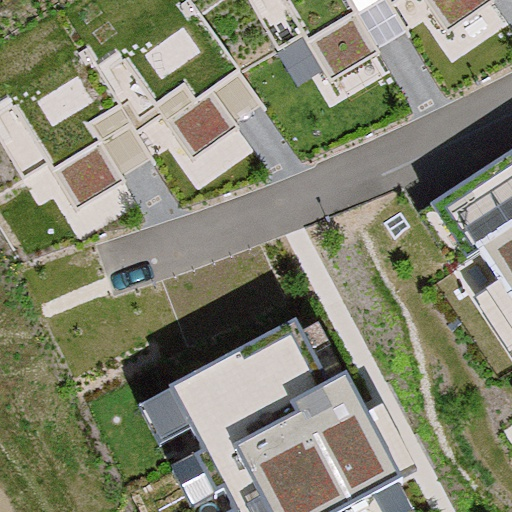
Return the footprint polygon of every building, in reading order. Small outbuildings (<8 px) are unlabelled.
[(120,106),(136,132),(160,113),(194,157),(236,124),(210,91),(238,69),(189,0),(183,0),(96,64),(120,106)] [(333,76),(379,49),(350,0),(251,0),(278,45),(306,29),(333,76)] [(391,0),(393,2),(395,0),(429,0),(451,27),(485,0),(391,0)] [(77,207),(123,180),(90,124),(120,106),(86,48),(0,99),(0,138),(22,176),(50,160),(77,207)] [(511,151),(443,195),(478,246),(472,250),(475,255),(495,285),(511,311),(511,151)] [(472,250),(478,246),(443,195),(414,214),(451,271),(475,255),(472,250)] [(511,311),(495,285),(471,301),(511,361),(511,311)] [(377,511),(370,497),(397,484),(341,378),(327,385),(323,378),(299,333),(295,324),(168,389),(202,452),(194,456),(215,495),(220,492),(231,511),(230,511),(377,511)] [(299,333),(323,378),(337,370),(313,325),(299,333)] [(188,426),(168,389),(136,405),(156,443),(188,426)] [(215,495),(194,456),(169,469),(190,508),(215,495)]
